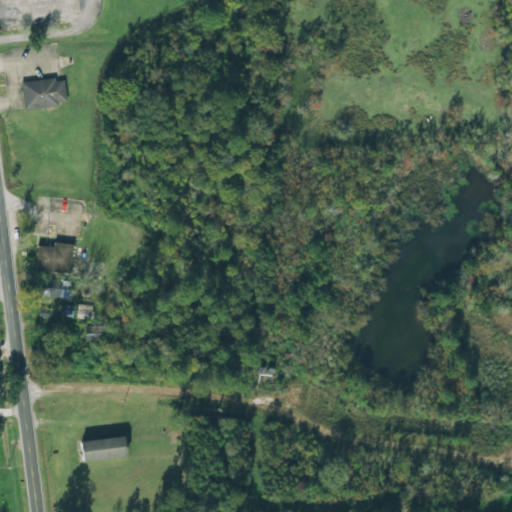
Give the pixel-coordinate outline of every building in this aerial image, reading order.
[(63,78),(21,83),(25,111),(66,106),(63,78)] [(39,243),(36,271),(71,275),(74,247),(39,243)] [(71,299),(71,280),(40,280),(40,299),(71,299)] [(99,324),(83,324),(83,339),(99,338),(99,324)] [(83,441),(83,461),(130,460),(130,439),(83,441)]
